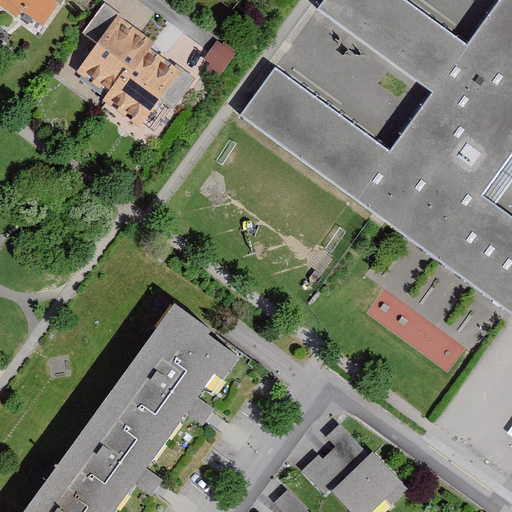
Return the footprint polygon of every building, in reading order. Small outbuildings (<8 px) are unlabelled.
[(0,0),(0,2),(16,14),(20,9),(38,23),(55,0),(0,0)] [(274,69),(237,118),(509,317),(511,313),(511,215),(487,197),(511,162),(511,0),(500,0),(465,50),(396,0),(325,0),(317,13),(431,96),(389,153),(274,69)] [(113,93),(108,101),(141,125),(159,99),(173,108),(192,82),(176,70),(173,74),(143,52),(148,46),(115,23),(119,18),(103,6),(86,31),(99,40),(78,69),(113,93)] [(232,56),(213,44),(202,61),(210,66),(207,70),(218,77),(232,56)] [(160,443),(193,398),(212,371),(221,378),(238,354),(172,305),(23,511),(110,511),(140,472),(160,443)] [(390,506),(404,492),(370,456),(330,494),(346,511),(372,511),(384,501),(390,506)] [(288,484),(273,497),(286,511),(308,511),(311,510),(288,484)]
